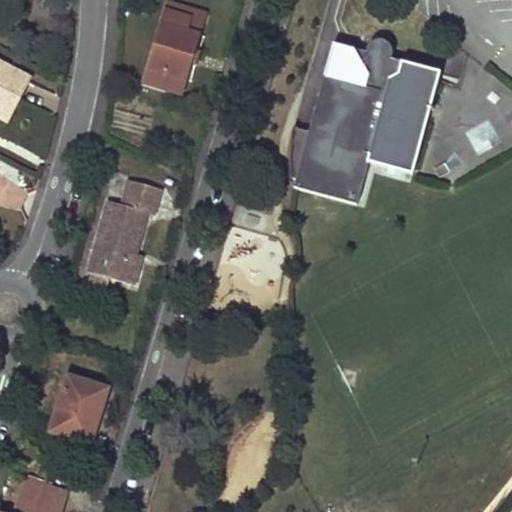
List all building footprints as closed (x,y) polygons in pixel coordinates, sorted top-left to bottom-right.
[(511,1),(489,36),(511,51),(511,1)] [(169,5),(162,26),(199,37),(205,16),(169,5)] [(182,94),(199,37),(162,26),(146,83),(182,94)] [(440,74),(391,60),(393,55),(392,51),(390,47),(387,43),(381,41),(378,41),(373,43),(370,46),(367,50),(367,54),(367,55),(354,61),(346,49),(333,45),(324,79),(294,188),(357,204),(368,164),(413,176),(440,74)] [(367,54),(346,49),(351,56),(354,61),(367,55),(367,54)] [(0,109),(12,115),(30,80),(0,63),(0,109)] [(0,116),(8,121),(12,115),(0,109),(0,116)] [(129,182),(122,206),(109,202),(89,273),(91,273),(111,279),(127,283),(135,255),(147,214),(153,216),(161,190),(129,182)] [(142,257),(135,255),(127,283),(134,285),(142,257)] [(111,279),(91,273),(87,288),(106,294),(111,279)] [(99,415),(107,390),(69,377),(51,432),(58,434),(53,448),(80,456),(84,442),(87,443),(96,415),(99,415)] [(59,511),(66,491),(25,478),(14,511),(59,511)]
